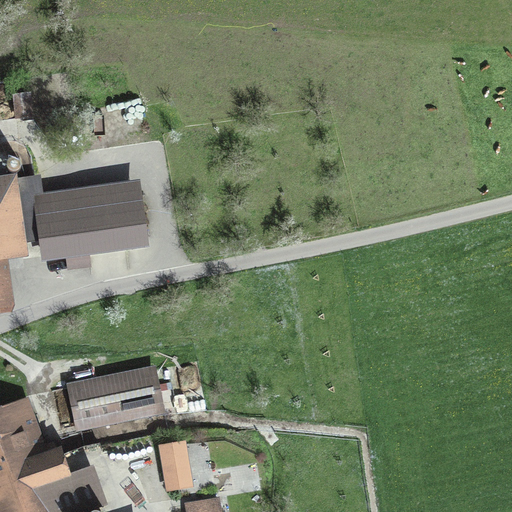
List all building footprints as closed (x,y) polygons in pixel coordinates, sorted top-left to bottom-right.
[(0,181),(0,303),(2,303),(0,286),(0,262),(3,262),(0,246),(21,243),(12,180),(0,181)] [(137,194),(38,207),(45,256),(144,242),(137,194)] [(79,427),(159,411),(151,370),(71,386),(79,427)] [(109,475),(99,444),(58,456),(53,443),(41,447),(28,409),(0,418),(0,511),(80,511),(104,504),(100,493),(109,475)] [(188,436),(160,439),(165,487),(192,485),(188,436)] [(209,443),(190,446),(196,483),(215,480),(209,443)] [(219,511),(218,500),(188,504),(188,511),(219,511)]
